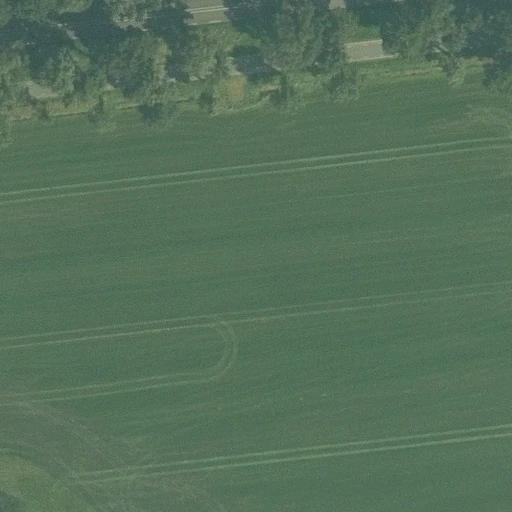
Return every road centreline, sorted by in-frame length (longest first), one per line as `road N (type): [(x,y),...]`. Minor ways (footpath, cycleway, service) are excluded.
road 1 (unclassified): [(0,95),(511,32)]
road 2 (primary): [(267,0),(0,32)]
